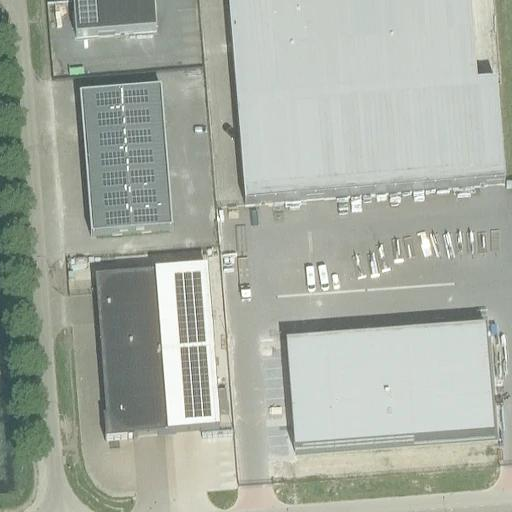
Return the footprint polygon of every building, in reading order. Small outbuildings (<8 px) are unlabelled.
[(153,0),(72,0),(76,40),(156,33),(153,0)] [(477,87),(469,0),(227,0),(245,207),(504,186),(496,85),(477,87)] [(172,232),(160,92),(80,98),(91,239),(172,232)] [(207,272),(95,280),(106,419),(103,420),(105,443),(134,441),(133,438),(136,438),(219,432),(207,272)] [(486,329),(285,344),(290,415),(291,415),(294,453),(413,444),(413,445),(494,439),(486,329)]
